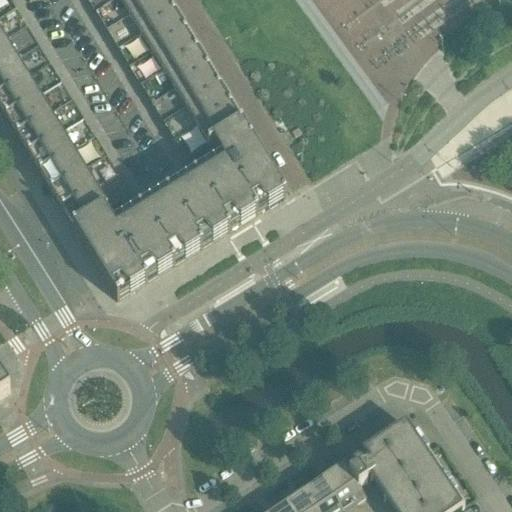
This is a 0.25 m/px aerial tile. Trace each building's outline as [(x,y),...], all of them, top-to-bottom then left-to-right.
[(123,0),(117,4),(129,22),(162,1),(161,0),(123,0)] [(129,22),(140,40),(174,20),(162,1),(129,22)] [(140,40),(151,59),(185,38),(174,20),(140,40)] [(151,59),(163,77),(196,57),(185,38),(151,59)] [(0,50),(0,75),(16,66),(5,47),(0,50)] [(163,77),(174,96),(208,75),(196,57),(163,77)] [(0,75),(0,101),(28,84),(16,66),(0,75)] [(174,96),(185,114),(219,93),(208,75),(174,96)] [(0,101),(0,115),(5,123),(39,102),(28,84),(0,101)] [(185,114),(196,133),(230,112),(219,93),(185,114)] [(5,123),(16,142),(50,121),(39,102),(5,123)] [(209,152),(213,150),(242,132),(230,112),(196,133),(209,152)] [(16,142),(28,160),(62,139),(50,121),(16,142)] [(107,213),(73,234),(117,305),(285,202),(242,132),(213,150),(221,163),(113,230),(105,216),(108,214),(107,213)] [(28,160),(39,178),(73,157),(62,139),(28,160)] [(39,178),(50,197),(85,176),(73,157),(39,178)] [(50,197),(62,215),(96,194),(85,176),(50,197)] [(62,215),(73,234),(107,213),(96,194),(62,215)] [(0,402),(10,396),(0,380),(0,402)] [(401,431),(344,469),(359,492),(377,480),(398,511),(464,511),(455,499),(457,498),(446,481),(444,482),(427,457),(428,456),(417,440),(416,440),(413,437),(411,438),(409,436),(406,439),(401,431)] [(333,477),(322,484),(340,511),(350,511),(365,502),(359,492),(344,469),(333,477)] [(340,511),(322,484),(303,497),(313,511),(340,511)] [(313,511),(303,497),(285,509),(287,511),(313,511)]
